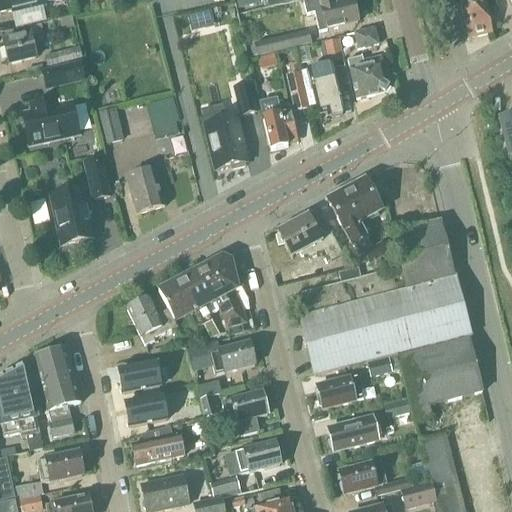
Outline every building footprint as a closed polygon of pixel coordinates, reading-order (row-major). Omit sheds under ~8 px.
[(30,13),(45,9),(42,0),(39,0),(35,1),(34,0),(0,0),(0,16),(13,14),(13,17),(30,13)] [(260,8),(257,0),(236,0),(239,12),(260,8)] [(266,0),(268,9),(300,1),(299,0),(266,0)] [(318,36),(357,26),(360,21),(358,14),(353,11),(351,2),(333,6),(331,0),(323,0),(318,1),(318,2),(303,6),(306,18),(313,16),(318,36)] [(481,0),(474,0),(459,4),(468,41),(490,36),(481,0)] [(373,31),(353,36),(358,53),(377,48),(373,31)] [(257,59),(311,46),(308,34),(254,47),(257,59)] [(9,68),(36,62),(35,56),(39,55),(37,44),(32,45),(31,39),(4,44),(9,68)] [(72,51),(44,58),(47,70),(82,61),(77,43),(70,44),(72,51)] [(329,65),(342,62),(337,43),(325,45),(329,65)] [(258,60),(261,72),(276,68),(273,57),(258,60)] [(356,103),(385,96),(389,90),(383,65),(365,69),(363,60),(347,63),(349,72),(356,103)] [(79,66),(42,75),(46,92),(83,84),(79,66)] [(341,115),(344,114),(336,83),(322,87),(320,75),(309,78),(312,89),(311,89),(318,118),(326,116),(327,118),(329,118),(333,121),(339,120),(341,115)] [(289,93),(303,90),(300,76),(286,79),(289,93)] [(256,115),(249,87),(234,91),(241,119),(256,115)] [(172,101),(145,108),(154,142),(181,134),(172,101)] [(21,117),(28,150),(78,139),(71,106),(51,110),(50,106),(36,110),(37,113),(21,117)] [(270,154),(287,150),(285,141),(296,139),(288,107),(277,109),(278,117),(263,121),(270,154)] [(106,147),(115,145),(123,143),(115,111),(98,116),(106,147)] [(511,119),(498,123),(507,161),(511,159),(511,119)] [(236,120),(225,123),(204,128),(203,128),(215,174),(231,170),(232,173),(244,170),(244,167),(247,166),(236,120)] [(84,166),(90,192),(92,203),(110,199),(101,162),(84,166)] [(402,215),(390,218),(396,240),(408,237),(406,233),(431,227),(419,177),(416,178),(414,170),(397,181),(397,182),(394,183),(402,215)] [(125,179),(135,217),(164,209),(154,171),(125,179)] [(347,194),(359,224),(381,213),(365,184),(362,186),(359,185),(353,188),(352,191),(347,194)] [(87,211),(82,191),(49,199),(61,249),(78,245),(79,248),(92,245),(91,242),(93,241),(90,226),(94,225),(91,210),(87,211)] [(368,240),(359,224),(347,194),(342,196),(339,195),(332,199),(331,202),(328,204),(343,233),(344,233),(352,248),(368,240)] [(330,264),(342,258),(331,238),(320,243),(306,217),(276,233),(278,237),(275,239),(277,249),(284,248),(291,262),(300,257),(301,259),(324,253),(330,264)] [(373,250),(379,261),(388,256),(382,245),(373,250)] [(379,261),(373,250),(364,254),(370,266),(379,261)] [(222,261),(199,273),(215,303),(224,319),(226,330),(245,326),(241,310),(232,294),(236,292),(229,264),(222,261)] [(358,271),(338,276),(341,286),(361,281),(358,271)] [(179,284),(203,328),(211,324),(205,313),(202,315),(199,311),(215,303),(199,273),(179,284)] [(408,275),(385,280),(388,292),(398,289),(403,313),(450,302),(447,291),(446,291),(442,278),(411,286),(408,275)] [(168,313),(174,324),(191,316),(193,320),(189,322),(194,332),(203,328),(179,284),(158,295),(168,313)] [(316,313),(299,317),(301,326),(300,326),(303,338),(342,328),(340,317),(338,317),(336,311),(349,308),(344,288),(312,296),(316,313)] [(174,324),(168,313),(157,318),(149,301),(126,312),(140,341),(144,349),(154,344),(153,341),(177,330),(174,324)] [(409,337),(400,340),(403,351),(425,346),(423,334),(454,327),(451,314),(453,314),(450,302),(403,313),(409,337)] [(342,328),(303,338),(305,349),(307,349),(309,358),(326,354),(330,371),(362,363),(358,344),(345,347),(344,340),(345,340),(342,328)] [(218,353),(208,356),(214,378),(224,376),(224,377),(254,369),(248,345),(218,353)] [(32,361),(33,365),(37,377),(51,426),(37,429),(42,452),(58,448),(56,439),(73,436),(68,409),(80,406),(65,351),(32,361)] [(447,355),(415,363),(420,383),(432,380),(438,402),(476,392),(473,381),(472,381),(468,369),(451,373),(447,355)] [(392,376),(389,362),(366,367),(369,381),(392,376)] [(117,373),(122,397),(159,389),(155,366),(117,373)] [(10,377),(20,436),(21,441),(25,440),(28,455),(42,452),(37,429),(33,409),(25,369),(10,377)] [(20,436),(10,377),(0,382),(0,426),(0,429),(1,429),(3,440),(20,436)] [(323,413),(364,402),(358,379),(348,381),(317,389),(323,413)] [(212,399),(219,397),(216,385),(196,390),(200,402),(212,399)] [(443,423),(430,426),(435,446),(467,438),(463,421),(480,417),(477,404),(479,404),(476,392),(438,402),(443,423)] [(237,426),(267,418),(261,394),(231,402),(231,403),(221,405),(227,428),(237,426)] [(161,399),(124,407),(129,430),(166,423),(161,399)] [(212,399),(200,402),(205,422),(217,418),(212,399)] [(387,421),(410,415),(407,404),(384,410),(387,421)] [(365,447),(375,444),(369,422),(359,424),(328,432),(334,455),(366,447),(365,447)] [(143,438),(144,445),(131,448),(136,469),(171,461),(184,458),(179,438),(173,439),(171,432),(143,438)] [(467,438),(435,446),(440,465),(452,462),(458,484),(496,475),(493,463),(492,464),(488,451),(471,455),(467,438)] [(249,476),(279,468),(278,464),(280,464),(278,455),(276,456),(273,444),(243,452),(243,453),(233,455),(239,478),(249,475),(249,476)] [(35,463),(40,485),(40,486),(50,484),(50,485),(82,478),(77,454),(35,463)] [(376,500),(400,494),(412,490),(410,481),(386,487),(380,464),(370,467),(370,466),(339,475),(345,498),(374,490),(376,500)] [(13,490),(10,474),(0,476),(0,503),(15,500),(13,490)] [(463,506),(450,509),(451,511),(484,511),(483,504),(500,500),(497,487),(499,486),(496,475),(458,484),(463,506)] [(182,480),(140,489),(143,503),(141,506),(142,511),(143,511),(166,511),(188,507),(182,480)] [(213,498),(232,493),(229,483),(210,488),(213,498)] [(40,486),(40,485),(16,490),(19,503),(42,498),(40,486)] [(431,486),(412,490),(400,494),(404,511),(410,511),(436,506),(431,486)] [(89,511),(87,498),(55,506),(45,508),(45,511),(89,511)] [(20,511),(41,511),(39,500),(19,504),(20,511)] [(233,511),(245,509),(243,501),(230,504),(230,506),(231,511),(233,511)] [(222,511),(221,502),(193,507),(194,511),(222,511)] [(290,511),(288,503),(252,511),(290,511)]
